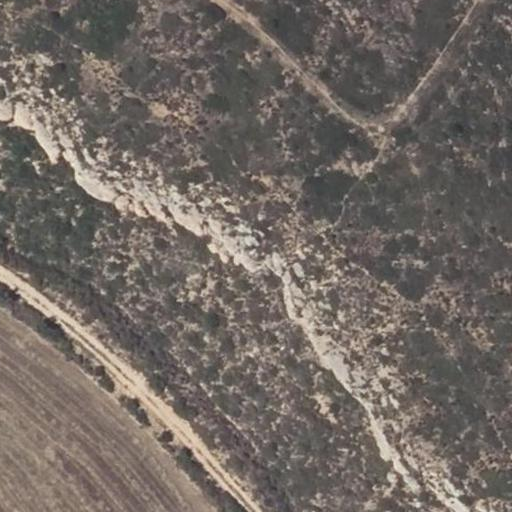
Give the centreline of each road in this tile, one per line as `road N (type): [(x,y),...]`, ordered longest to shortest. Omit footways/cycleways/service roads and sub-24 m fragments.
road 1 (track): [(261,511),(91,332),(0,266)]
road 2 (track): [(471,0),(436,68),(390,119),(356,107),(232,0)]
